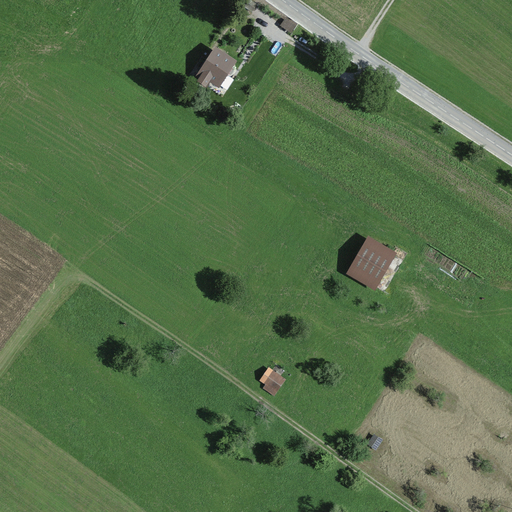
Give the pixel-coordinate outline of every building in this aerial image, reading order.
[(252,12),(257,4),(251,0),(241,0),(239,4),(252,12)] [(291,33),(296,25),(285,18),(280,26),(291,33)] [(237,62),(214,47),(193,79),(205,87),(209,81),(219,88),(237,62)] [(374,291),(397,254),(368,236),(345,274),(374,291)] [(274,396),(286,379),(269,367),(259,381),(264,385),(262,388),(274,396)] [(376,451),(383,440),(374,434),(366,444),(376,451)]
